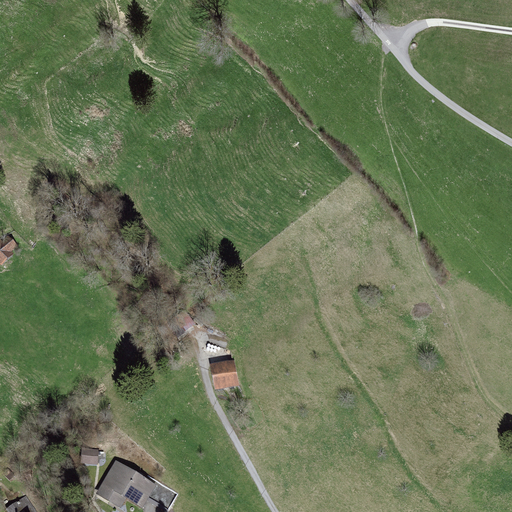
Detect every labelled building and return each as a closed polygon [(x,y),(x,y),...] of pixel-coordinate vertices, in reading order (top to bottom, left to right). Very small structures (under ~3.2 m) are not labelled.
[(0,246),(0,274),(2,276),(15,262),(11,259),(17,252),(10,245),(6,249),(0,246)] [(235,362),(211,367),(216,393),(240,388),(235,362)] [(94,453),(84,451),(83,462),(93,463),(94,453)] [(144,482),(117,465),(99,494),(110,501),(116,491),(141,507),(146,498),(168,511),(179,494),(148,476),(144,482)] [(37,511),(26,496),(6,510),(7,511),(37,511)]
